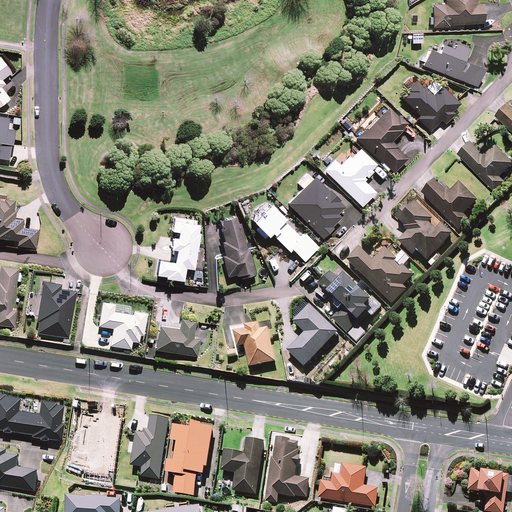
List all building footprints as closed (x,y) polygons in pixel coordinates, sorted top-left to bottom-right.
[(475,5),(474,0),(443,0),(444,5),(431,5),(432,27),(482,24),(481,5),(475,5)] [(468,49),(455,44),(453,50),(441,45),(438,54),(428,51),(422,66),(475,87),(482,70),(463,62),(468,49)] [(10,73),(0,60),(0,105),(9,99),(0,88),(0,87),(4,84),(1,80),(10,73)] [(440,120),(444,124),(453,114),(451,112),(458,104),(432,80),(424,89),(415,81),(400,98),(420,116),(416,120),(430,131),(440,120)] [(511,107),(508,104),(496,117),(511,132),(511,107)] [(396,147),(390,141),(405,125),(386,108),(356,140),(393,174),(406,159),(395,148),(396,147)] [(7,118),(0,116),(0,158),(7,160),(9,145),(11,145),(13,131),(5,129),(7,118)] [(485,157),(471,143),(458,155),(494,192),(504,182),(499,177),(511,164),(511,162),(496,146),(485,157)] [(363,182),(372,172),(370,170),(375,165),(358,149),(350,159),(348,157),(339,166),(332,160),(323,171),(362,207),(375,193),(363,182)] [(342,207),(307,173),(297,183),(301,187),(285,203),(322,239),(341,219),(336,214),(342,207)] [(448,194),(434,181),(421,193),(458,230),(468,220),(463,215),(476,202),(458,184),(448,194)] [(0,238),(17,241),(16,247),(35,249),(38,230),(21,228),(22,220),(13,219),(14,211),(11,211),(13,201),(0,199),(0,238)] [(283,219),(264,201),(246,220),(265,238),(269,234),(289,252),(291,250),(303,262),(317,248),(302,233),(298,237),(282,221),(283,219)] [(431,220),(413,203),(407,210),(404,207),(394,217),(409,231),(398,242),(412,255),(416,251),(427,261),(452,234),(440,223),(434,230),(428,224),(431,220)] [(198,220),(173,216),(170,230),(176,231),(175,239),(170,238),(168,248),(175,249),(172,263),(156,260),(154,275),(163,276),(163,278),(182,281),(184,268),(192,270),(198,234),(196,233),(198,220)] [(220,257),(226,276),(233,274),(234,277),(239,276),(239,278),(255,274),(247,248),(244,249),(235,216),(214,222),(224,256),(220,257)] [(412,276),(384,250),(372,262),(359,249),(347,261),(391,305),(406,290),(402,286),(412,276)] [(17,270),(0,267),(0,325),(14,328),(16,311),(11,310),(17,270)] [(339,282),(330,273),(319,286),(343,308),(331,320),(347,334),(367,312),(372,317),(381,306),(368,294),(366,296),(344,276),(339,282)] [(59,284),(42,281),(38,302),(30,300),(28,315),(37,316),(35,333),(68,338),(75,291),(58,289),(59,284)] [(114,304),(101,302),(97,326),(112,328),(109,346),(130,349),(131,342),(138,343),(139,335),(143,335),(146,314),(132,312),(132,315),(112,312),(114,304)] [(337,333),(310,307),(304,312),(300,308),(295,313),(299,317),(293,323),(305,333),(287,352),(304,368),(337,333)] [(194,321),(178,319),(177,329),(157,326),(154,350),(196,356),(198,339),(191,338),(194,321)] [(260,330),(258,324),(244,327),(245,331),(233,333),(237,348),(245,346),(249,367),(275,362),(268,329),(260,330)] [(0,392),(0,428),(31,433),(31,435),(60,440),(63,422),(59,421),(62,403),(40,400),(38,413),(16,410),(18,396),(4,394),(4,393),(0,392)] [(169,419),(151,416),(148,434),(136,432),(131,466),(140,467),(139,476),(159,479),(169,419)] [(213,427),(174,421),(166,472),(177,474),(174,492),(194,495),(197,473),(206,474),(213,427)] [(301,441),(276,438),(273,463),(271,463),(266,501),(277,503),(279,494),(306,498),(309,479),(296,477),(301,441)] [(264,441),(247,439),(244,453),(226,450),(222,471),(236,473),(233,491),(256,494),(264,441)] [(0,485),(35,491),(38,471),(15,468),(17,457),(5,455),(5,451),(0,450),(0,485)] [(366,468),(342,465),(341,475),(333,474),(331,483),(322,481),(319,498),(375,507),(378,488),(363,486),(366,468)] [(511,475),(471,469),(468,490),(488,493),(485,511),(486,511),(503,511),(506,492),(511,493),(511,475)] [(120,511),(121,498),(68,495),(66,511),(120,511)]
